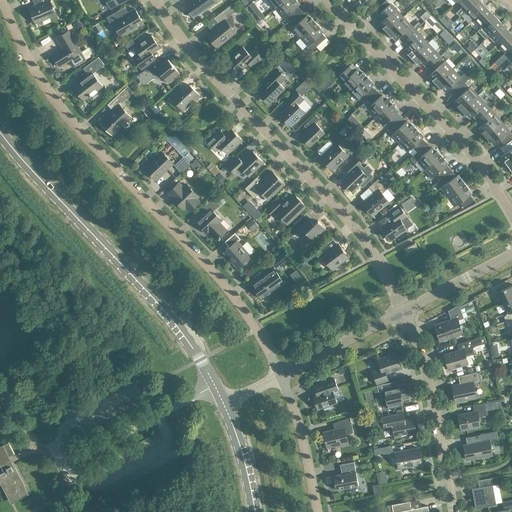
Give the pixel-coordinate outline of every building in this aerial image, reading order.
[(34,0),(37,5),(35,6),(29,8),(35,23),(56,15),(49,0),(34,0)] [(110,7),(125,0),(97,0),(99,2),(100,2),(103,0),(105,0),(110,8),(111,8),(110,7)] [(192,0),(185,6),(193,18),(198,15),(199,16),(203,13),(202,12),(209,7),(218,1),(217,0),(192,0)] [(268,0),(275,9),(286,0),(268,0)] [(297,1),(296,0),(286,0),(275,9),(282,18),(287,14),(292,20),(301,11),(298,6),(295,2),(297,1)] [(383,20),(382,21),(383,22),(383,27),(382,27),(387,32),(403,17),(395,8),(395,9),(386,0),(385,0),(374,11),(383,20)] [(477,0),(460,0),(457,3),(465,11),(477,0)] [(477,0),(465,11),(473,19),(486,7),(479,0),(477,0)] [(254,2),(246,8),(257,23),(265,17),(254,2)] [(230,6),(222,12),(214,18),(219,24),(206,35),(217,48),(235,33),(231,28),(225,21),(231,16),(235,12),(230,6)] [(451,20),(458,11),(451,6),(445,14),(451,20)] [(486,7),(473,19),(481,28),(494,16),(486,7)] [(124,14),(121,9),(106,18),(110,24),(112,23),(117,30),(120,28),(124,35),(121,37),(143,24),(134,9),(126,14),(124,14)] [(306,16),(301,11),(292,20),(296,25),(292,29),(299,38),(316,23),(311,17),(309,19),(306,16)] [(502,24),(494,16),(481,28),(489,36),(502,24)] [(411,25),(403,17),(387,32),(392,37),(397,37),(398,38),(401,35),(406,39),(415,30),(412,28),(411,26),(411,25)] [(470,21),(464,26),(469,33),(475,28),(470,21)] [(415,30),(421,25),(418,22),(412,28),(415,30)] [(96,34),(102,30),(98,23),(92,27),(96,34)] [(321,28),(316,23),(299,38),(307,46),(306,47),(310,52),(326,38),(322,33),(319,29),(321,28)] [(510,32),(502,24),(489,36),(497,44),(510,32)] [(407,53),(412,58),(428,43),(420,35),(419,35),(415,30),(406,39),(410,44),(407,47),(407,48),(407,53)] [(63,49),(52,55),(59,67),(70,60),(74,66),(85,60),(81,53),(68,31),(57,38),(63,49)] [(511,45),(511,34),(510,32),(497,44),(505,53),(511,45)] [(150,35),(134,47),(140,54),(134,58),(141,69),(151,62),(147,56),(159,48),(150,35)] [(449,35),(445,40),(449,44),(453,40),(449,35)] [(436,52),(428,43),(412,58),(416,63),(417,63),(422,63),(423,64),(426,61),(430,65),(440,57),(435,52),(436,52)] [(444,50),(454,61),(464,50),(460,47),(456,51),(449,45),(444,50)] [(84,58),(93,54),(88,46),(80,50),(84,58)] [(252,68),(263,58),(254,49),(248,54),(242,47),(228,61),(239,72),(248,63),(252,68)] [(499,67),(508,58),(503,54),(495,62),(499,67)] [(103,86),(93,73),(99,68),(98,67),(103,64),(104,65),(98,57),(83,69),(88,75),(86,77),(86,78),(82,83),(81,81),(72,87),(83,101),(91,95),(92,96),(98,92),(97,91),(103,86)] [(444,61),(440,57),(430,65),(435,70),(431,73),(432,74),(432,79),(432,80),(436,85),(453,69),(444,60),(444,61)] [(511,63),(508,58),(499,67),(503,71),(511,63)] [(156,62),(146,69),(137,76),(144,85),(153,78),(165,79),(167,82),(168,83),(180,74),(168,60),(160,67),(156,62)] [(352,65),(342,74),(338,78),(350,91),(366,76),(362,71),(360,72),(357,69),(356,69),(352,65)] [(279,83),(285,78),(277,69),(262,82),(267,87),(259,94),(268,103),(284,88),(279,83)] [(451,87),(455,92),(465,83),(469,79),(464,73),(460,77),(453,69),(436,85),(441,90),(442,89),(447,89),(448,90),(451,87)] [(371,81),(366,76),(350,91),(358,100),(363,95),(367,100),(377,91),(372,86),(373,86),(369,82),(371,81)] [(329,87),(324,82),(320,86),(325,90),(329,87)] [(469,87),(465,83),(455,92),(460,96),(456,99),(457,100),(457,105),(457,106),(461,111),(477,95),(469,87)] [(178,86),(169,95),(183,111),(199,96),(190,85),(183,91),(178,86)] [(115,98),(121,104),(128,98),(134,93),(128,86),(122,92),(115,98)] [(290,125),(304,112),(304,113),(305,112),(298,105),(304,99),(295,90),(286,99),(291,104),(280,114),(279,114),(290,126),(291,126),(290,125)] [(381,95),(377,91),(367,100),(371,105),(367,109),(375,117),(391,102),(386,97),(385,99),(381,95)] [(481,92),(477,95),(461,111),(466,116),(467,115),(471,115),(472,116),(476,113),(480,118),(490,109),(485,104),(490,100),(481,92)] [(391,102),(375,117),(383,126),(388,122),(392,126),(401,117),(397,112),(394,109),(396,107),(391,102)] [(119,106),(101,123),(112,134),(129,117),(119,106)] [(494,114),(490,109),(480,118),(485,123),(481,126),(482,127),(481,132),(485,137),(502,123),(495,114),(494,114)] [(351,114),(347,119),(351,123),(356,119),(351,114)] [(311,127),(308,130),(301,137),(310,147),(324,133),(315,124),(320,119),(315,115),(307,123),(311,127)] [(406,122),(401,117),(392,126),(396,131),(392,135),(400,144),(416,128),(411,123),(409,125),(406,121),(406,122)] [(502,123),(485,137),(490,143),(490,142),(495,143),(496,144),(500,141),(504,146),(511,139),(511,135),(510,132),(502,123)] [(130,141),(139,136),(134,126),(125,131),(130,141)] [(343,127),(337,132),(341,136),(347,131),(343,127)] [(421,133),(416,128),(400,144),(408,152),(412,148),(417,152),(426,143),(422,139),(422,138),(419,135),(421,133)] [(227,154),(240,142),(241,140),(231,129),(220,139),(215,134),(206,142),(215,152),(220,147),(227,154)] [(333,145),(320,157),(332,170),(348,156),(336,143),(342,137),(341,136),(337,132),(329,141),(333,145)] [(161,145),(157,141),(152,145),(156,149),(161,145)] [(431,148),(426,143),(417,152),(409,159),(414,164),(417,162),(424,170),(441,155),(436,149),(434,151),(431,148)] [(361,160),(371,151),(368,147),(357,156),(361,160)] [(248,176),(263,162),(252,151),(241,161),(237,156),(227,166),(235,175),(242,169),(248,176)] [(144,168),(156,180),(173,164),(162,152),(144,168)] [(184,157),(189,163),(194,158),(189,153),(184,157)] [(445,160),(441,155),(424,170),(432,178),(437,174),(441,179),(451,171),(447,165),(444,161),(445,160)] [(184,159),(175,167),(181,173),(190,165),(184,159)] [(350,173),(343,180),(353,190),(366,177),(356,167),(360,163),(356,159),(346,168),(350,173)] [(190,165),(196,171),(201,166),(195,160),(190,165)] [(259,184),(255,179),(245,189),(254,198),(260,192),(268,200),(284,184),(271,171),(259,184)] [(456,176),(451,171),(441,179),(445,184),(440,188),(447,197),(465,184),(461,178),(459,180),(456,176)] [(227,180),(220,173),(215,177),(223,184),(227,180)] [(373,194),(362,203),(372,216),(389,202),(382,193),(387,189),(379,178),(368,188),(373,194)] [(178,184),(169,192),(184,207),(185,206),(190,210),(198,202),(194,198),(196,196),(186,185),(183,189),(178,184)] [(469,189),(465,184),(447,197),(454,207),(459,203),(463,208),(474,200),(470,195),(467,191),(469,189)] [(278,200),(268,210),(272,215),(277,211),(288,222),(304,207),(293,195),(282,205),(278,200)] [(219,239),(220,237),(227,230),(219,222),(222,220),(213,212),(220,205),(213,198),(203,208),(207,212),(196,222),(203,230),(204,230),(203,229),(205,228),(209,232),(208,232),(216,241),(218,238),(219,239)] [(390,240),(406,229),(412,225),(399,206),(389,214),(393,219),(381,228),(390,240)] [(255,219),(260,214),(254,209),(250,213),(255,219)] [(433,217),(437,214),(433,209),(429,212),(433,217)] [(308,220),(304,215),(291,227),(301,237),(303,235),(308,236),(312,240),(325,228),(318,221),(314,225),(309,219),(308,220)] [(259,226),(253,220),(248,224),(254,230),(259,226)] [(235,267),(237,268),(238,268),(250,257),(237,242),(240,239),(234,233),(224,242),(229,248),(224,252),(233,263),(233,265),(235,267)] [(415,243),(403,249),(406,254),(417,248),(415,243)] [(328,249),(325,245),(314,253),(319,259),(322,257),(332,269),(336,266),(337,268),(339,268),(343,266),(344,263),(342,261),(348,257),(338,244),(331,250),(328,249)] [(282,254),(271,262),(275,268),(287,260),(282,254)] [(261,279),(260,278),(251,285),(262,299),(284,283),(273,269),(263,276),(264,277),(261,279)] [(504,282),(491,289),(493,293),(498,292),(503,303),(511,298),(511,284),(507,287),(504,282)] [(269,307),(278,301),(274,295),(265,302),(269,307)] [(475,300),(474,297),(459,305),(461,307),(475,300)] [(511,298),(503,303),(508,313),(504,317),(505,321),(511,319),(511,298)] [(459,305),(449,310),(452,319),(434,326),(440,341),(462,333),(458,320),(463,318),(459,305)] [(466,356),(474,354),(473,347),(486,343),(484,336),(471,340),(458,344),(460,350),(444,355),(448,369),(468,364),(466,356)] [(452,345),(444,347),(447,354),(455,351),(452,345)] [(396,354),(392,355),(377,360),(380,369),(372,372),(376,384),(388,380),(386,373),(401,368),(396,354)] [(463,401),(469,400),(469,399),(476,398),(473,382),(478,381),(477,372),(458,377),(460,384),(452,386),(455,402),(463,400),(463,401)] [(313,386),(316,395),(312,396),(317,409),(323,407),(324,411),(331,408),(330,405),(337,402),(333,392),(338,390),(334,379),(313,386)] [(378,392),(384,391),(388,408),(403,405),(401,398),(408,397),(406,386),(398,387),(396,381),(377,386),(378,392)] [(474,412),(458,415),(461,430),(480,426),(478,417),(487,415),(485,403),(472,405),(474,412)] [(394,438),(415,433),(416,433),(413,418),(398,420),(397,414),(382,417),(384,428),(392,427),(394,438)] [(350,418),(337,422),(339,429),(323,432),(327,447),(338,445),(338,446),(348,444),(345,434),(353,433),(350,418)] [(380,424),(378,421),(374,420),(371,422),(371,426),(373,429),(376,430),(379,427),(380,424)] [(476,459),(483,458),(483,457),(492,455),(489,441),(498,439),(496,431),(480,434),(481,442),(463,445),(466,460),(476,458),(476,459)] [(0,446),(0,460),(0,461),(14,454),(8,443),(0,446)] [(377,448),(379,454),(393,452),(392,446),(377,448)] [(422,464),(418,448),(395,453),(398,469),(422,464)] [(336,490),(354,486),(358,486),(354,462),(342,464),(343,474),(333,476),(336,490)] [(0,474),(0,480),(1,480),(12,501),(22,495),(25,494),(19,482),(12,468),(11,466),(6,469),(7,471),(0,474)] [(497,477),(481,480),(483,487),(472,489),(475,508),(496,504),(492,485),(498,484),(497,477)] [(392,486),(393,491),(404,487),(402,482),(392,486)] [(504,510),(509,509),(511,508),(511,500),(502,502),(504,510)] [(391,505),(384,506),(385,511),(426,511),(427,511),(429,511),(428,506),(409,510),(408,502),(391,505)]
